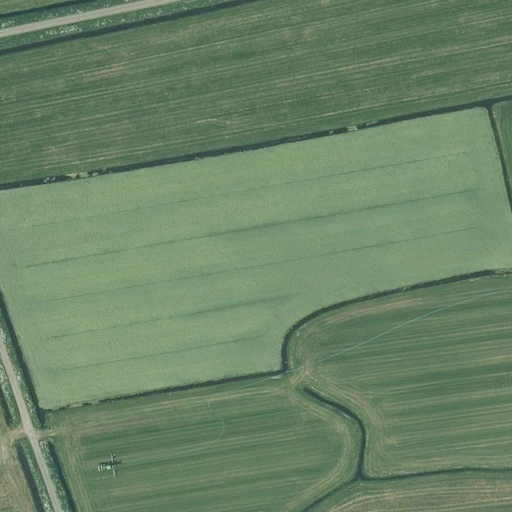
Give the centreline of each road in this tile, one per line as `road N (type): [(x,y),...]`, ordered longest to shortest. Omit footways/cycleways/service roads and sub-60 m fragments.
road 1 (unclassified): [(57,511),(0,350)]
road 2 (unclassified): [(0,31),(158,0)]
